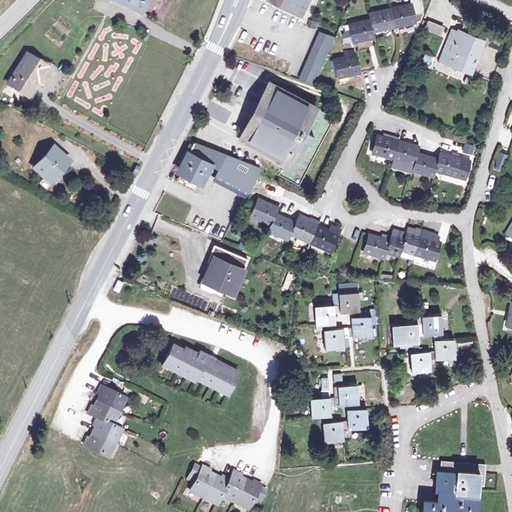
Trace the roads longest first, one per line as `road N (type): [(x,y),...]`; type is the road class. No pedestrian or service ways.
road 1 (residential): [(85,300),(115,316),(183,323),(254,347),(268,366),(273,397),(248,474)]
road 2 (secondary): [(85,300),(215,50)]
road 3 (secondary): [(0,467),(85,300)]
road 4 (residential): [(493,387),(411,420),(396,511)]
road 5 (residential): [(470,224),(470,272),(493,387)]
road 6 (residential): [(511,82),(470,224)]
